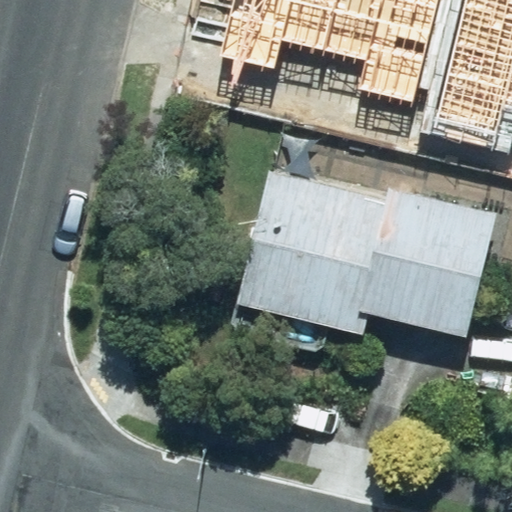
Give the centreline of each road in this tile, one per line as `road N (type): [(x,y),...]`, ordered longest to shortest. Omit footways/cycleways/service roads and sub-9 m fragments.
road 1 (secondary): [(0,262),(64,0)]
road 2 (residential): [(0,472),(171,511)]
